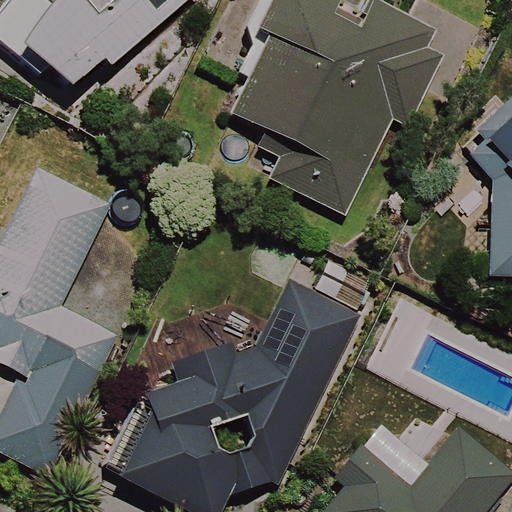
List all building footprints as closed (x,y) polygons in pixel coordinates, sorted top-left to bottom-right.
[(357,25),(302,0),(260,0),(244,36),(260,43),(224,122),(280,148),(263,185),(340,220),(384,125),(402,133),(442,47),(364,11),(357,25)] [(491,185),(483,277),(511,278),(511,95),(503,105),(463,156),(491,185)] [(100,212),(30,179),(0,245),(0,367),(15,374),(0,407),(0,459),(47,481),(111,341),(53,314),(100,212)] [(258,333),(233,295),(185,328),(191,337),(164,393),(142,382),(96,477),(166,511),(216,511),(224,496),(273,489),(354,323),(280,287),(258,333)] [(480,511),(507,479),(449,433),(413,478),(382,453),(360,435),(324,479),(341,493),(325,511),(480,511)]
